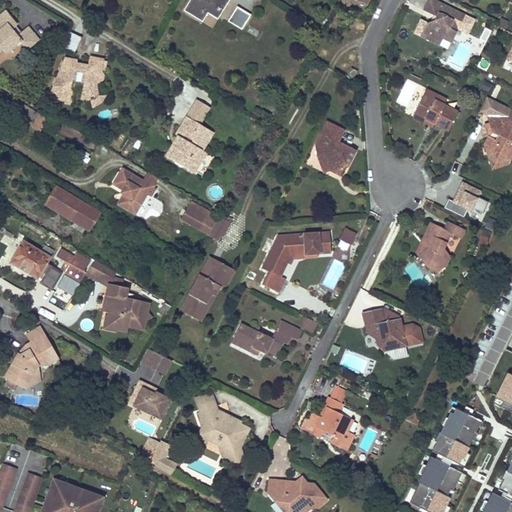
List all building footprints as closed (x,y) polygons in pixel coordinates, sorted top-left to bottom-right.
[(188,0),(183,9),(201,21),(207,12),(210,7),(220,14),(228,0),(188,0)] [(430,32),(426,39),(439,45),(442,38),(451,43),(464,15),(433,0),(428,0),(424,10),(437,16),(440,18),(437,23),(435,22),(427,24),(430,32)] [(227,21),(234,25),(240,30),(250,15),(236,6),(227,21)] [(207,12),(217,19),(220,14),(210,7),(207,12)] [(5,12),(0,16),(0,53),(3,51),(6,55),(20,44),(27,51),(38,42),(27,29),(20,35),(17,38),(11,31),(15,28),(16,27),(5,12)] [(20,35),(15,28),(11,31),(17,38),(20,35)] [(487,39),(491,31),(485,28),(481,36),(487,39)] [(73,55),(81,40),(68,33),(60,49),(73,55)] [(442,38),(439,45),(447,49),(451,43),(442,38)] [(101,75),(105,63),(92,59),(89,68),(88,71),(77,68),(78,65),(78,62),(66,58),(64,66),(65,69),(62,69),(61,70),(60,71),(61,73),(58,82),(55,81),(50,91),(58,95),(56,99),(68,102),(73,82),(77,81),(82,82),(84,86),(79,104),(82,104),(88,103),(89,106),(98,101),(98,82),(93,82),(95,74),(101,75)] [(345,79),(351,82),(356,73),(350,70),(345,79)] [(428,89),(415,113),(435,123),(435,125),(449,132),(458,113),(444,106),(448,99),(428,89)] [(0,99),(33,120),(35,117),(37,113),(0,90),(0,99)] [(490,116),(496,103),(487,99),(479,113),(487,117),(490,126),(493,124),(490,116)] [(210,108),(197,100),(188,115),(201,123),(210,108)] [(484,147),(486,154),(492,153),(496,163),(503,161),(508,163),(511,158),(511,157),(511,123),(511,124),(511,123),(511,111),(496,103),(490,116),(493,124),(490,126),(485,127),(488,139),(484,147)] [(435,123),(415,113),(413,118),(433,128),(435,125),(435,123)] [(39,114),(32,129),(40,133),(48,118),(39,114)] [(202,150),(214,131),(201,123),(188,115),(176,134),(178,135),(182,138),(177,146),(173,144),(166,156),(188,169),(200,149),(202,150)] [(342,166),(344,167),(346,168),(354,153),(337,145),(343,134),(325,125),(314,147),(321,150),(316,159),(325,163),(326,170),(338,176),(342,166)] [(182,138),(178,135),(173,144),(177,146),(182,138)] [(200,149),(188,169),(193,172),(205,152),(202,150),(200,149)] [(492,153),(486,154),(492,171),(506,167),(508,163),(503,161),(496,163),(492,153)] [(326,170),(325,163),(316,159),(320,172),(326,170)] [(148,195),(153,188),(150,186),(139,180),(119,168),(110,183),(122,190),(115,203),(132,213),(144,193),(148,195)] [(150,186),(155,177),(145,171),(139,180),(150,186)] [(448,199),(443,208),(464,219),(468,210),(471,211),(472,209),(483,214),(489,203),(477,197),(480,192),(463,184),(456,198),(458,199),(456,203),(454,202),(448,199)] [(88,229),(93,221),(98,213),(55,187),(45,203),(88,229)] [(191,199),(180,219),(208,235),(218,215),(191,199)] [(231,222),(218,215),(208,235),(217,240),(223,228),(226,230),(231,222)] [(489,219),(486,228),(493,230),(496,221),(489,219)] [(431,222),(423,237),(427,239),(421,253),(429,266),(447,254),(444,248),(451,232),(460,237),(465,227),(449,220),(445,228),(431,222)] [(343,229),(339,247),(351,250),(355,233),(343,229)] [(276,294),(280,287),(284,280),(279,278),(286,264),(290,256),(304,255),(330,254),(329,233),(303,235),(277,237),(260,269),(268,273),(261,286),(276,294)] [(421,253),(427,239),(423,237),(417,252),(421,253)] [(50,288),(55,280),(60,272),(45,262),(48,257),(51,252),(41,246),(38,251),(22,241),(17,250),(20,252),(14,263),(36,277),(40,270),(45,273),(41,280),(40,282),(50,288)] [(20,252),(17,250),(10,261),(14,263),(20,252)] [(84,258),(76,254),(74,259),(61,251),(56,260),(64,265),(62,269),(66,271),(64,274),(59,283),(66,287),(71,279),(78,282),(90,262),(84,258)] [(208,254),(202,267),(211,271),(218,259),(208,254)] [(447,254),(429,266),(438,271),(447,265),(450,259),(447,254)] [(293,260),(305,260),(304,255),(290,256),(286,264),(290,266),(293,260)] [(224,286),(234,268),(218,259),(211,271),(202,267),(180,310),(184,313),(189,302),(195,306),(198,299),(204,302),(210,291),(214,293),(219,283),(224,286)] [(107,320),(113,321),(112,323),(115,324),(114,329),(126,332),(127,327),(142,330),(144,319),(149,317),(146,312),(147,303),(123,299),(125,289),(118,288),(119,280),(111,275),(113,272),(95,260),(85,276),(105,288),(102,299),(107,300),(104,313),(108,314),(107,320)] [(40,270),(36,277),(41,280),(45,273),(40,270)] [(71,279),(66,287),(73,291),(78,282),(71,279)] [(189,302),(184,313),(200,321),(214,293),(210,291),(204,302),(198,299),(195,306),(189,302)] [(162,303),(157,312),(163,316),(169,307),(162,303)] [(54,321),(56,316),(41,310),(39,316),(54,321)] [(383,323),(382,316),(381,310),(362,313),(365,327),(372,325),(375,338),(376,346),(386,344),(394,350),(405,347),(401,327),(399,320),(390,321),(383,323)] [(399,320),(381,310),(382,316),(383,323),(390,321),(399,320)] [(108,314),(104,313),(101,329),(114,331),(114,329),(115,324),(112,323),(113,321),(107,320),(108,314)] [(311,337),(316,325),(304,319),(299,331),(311,337)] [(264,352),(269,354),(275,357),(281,344),(284,345),(288,337),(292,330),(277,323),(269,340),(238,325),(231,339),(249,347),(262,354),(264,352)] [(413,324),(401,327),(405,347),(422,344),(419,327),(413,324)] [(372,325),(365,327),(366,333),(375,338),(372,325)] [(5,377),(11,380),(18,384),(21,378),(27,381),(36,365),(45,359),(48,364),(57,358),(39,328),(27,334),(31,341),(24,344),(28,350),(19,355),(17,354),(5,377)] [(294,340),(298,333),(292,330),(288,337),(294,340)] [(249,347),(231,339),(229,344),(246,352),(249,347)] [(341,348),(334,345),(331,351),(338,354),(341,348)] [(162,375),(169,361),(154,353),(147,367),(162,375)] [(511,378),(506,375),(494,401),(501,405),(499,409),(511,415),(511,378)] [(154,391),(137,382),(135,387),(152,395),(153,393),(154,391)] [(158,420),(168,401),(153,393),(152,395),(135,387),(126,404),(158,420)] [(335,389),(330,398),(342,404),(347,394),(335,389)] [(208,396),(192,401),(196,413),(212,408),(208,396)] [(314,428),(335,438),(332,445),(347,452),(355,436),(348,432),(353,421),(338,414),(343,404),(342,404),(330,398),(329,398),(314,428)] [(499,409),(501,405),(494,401),(491,406),(499,409)] [(236,426),(237,424),(223,418),(221,422),(215,419),(214,413),(212,408),(196,413),(201,427),(196,438),(205,443),(208,438),(226,447),(220,459),(235,466),(239,457),(234,455),(246,431),(236,426)] [(418,486),(408,506),(420,511),(441,511),(448,500),(445,499),(448,493),(451,487),(454,488),(460,476),(445,468),(447,462),(456,467),(459,461),(461,462),(470,443),(472,443),(476,436),(474,435),(477,429),(474,428),(477,423),(455,411),(452,417),(449,415),(446,422),(444,421),(441,428),(443,429),(439,436),(437,435),(433,444),(435,445),(430,454),(436,457),(433,462),(428,460),(424,469),(426,470),(421,478),(420,477),(416,485),(418,486)] [(221,422),(223,418),(214,413),(215,419),(221,422)] [(205,443),(196,438),(192,446),(202,450),(205,443)] [(208,438),(205,443),(216,448),(220,459),(226,447),(208,438)] [(149,462),(157,445),(146,439),(137,457),(149,462)] [(161,459),(167,448),(158,443),(157,445),(149,462),(148,465),(156,469),(161,459)] [(168,475),(173,465),(161,459),(156,469),(168,475)] [(511,459),(507,466),(509,467),(506,474),(504,473),(499,483),(501,484),(497,492),(507,497),(511,499),(511,459)] [(1,465),(0,466),(0,487),(6,490),(13,470),(1,465)] [(39,479),(26,474),(19,495),(32,499),(39,479)] [(59,482),(52,480),(50,486),(57,489),(59,482)] [(274,501),(277,482),(269,481),(268,493),(274,501)] [(57,489),(50,486),(40,511),(95,511),(98,504),(92,501),(94,495),(82,491),(80,494),(70,491),(71,487),(59,482),(57,489)] [(314,505),(316,508),(325,500),(313,485),(305,485),(303,487),(300,487),(297,484),(277,482),(274,501),(282,511),(300,511),(305,508),(307,511),(314,505)] [(32,499),(19,495),(16,503),(29,508),(32,499)] [(100,497),(94,495),(92,501),(98,504),(100,497)] [(511,511),(511,506),(504,503),(490,496),(485,505),(487,506),(484,511),(511,511)] [(27,511),(29,508),(16,503),(12,511),(27,511)]
